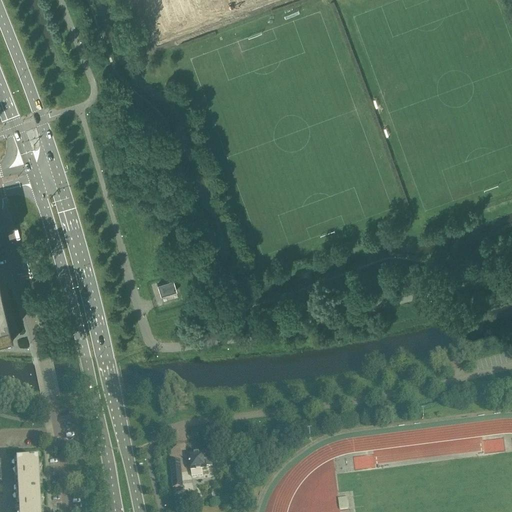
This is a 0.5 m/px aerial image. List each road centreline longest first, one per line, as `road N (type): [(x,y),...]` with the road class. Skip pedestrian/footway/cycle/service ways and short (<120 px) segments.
road 1 (unclassified): [(161,433),(415,390),(511,364)]
road 2 (secondary): [(138,511),(56,167)]
road 3 (secondary): [(36,181),(75,313),(114,511)]
road 4 (residential): [(58,432),(3,220)]
road 5 (secondary): [(56,167),(0,12)]
